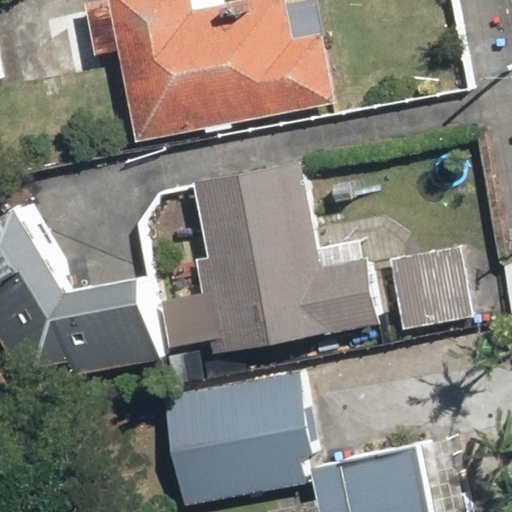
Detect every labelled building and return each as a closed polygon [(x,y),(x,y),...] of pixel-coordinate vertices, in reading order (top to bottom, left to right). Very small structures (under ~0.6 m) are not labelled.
[(216,0),(206,2),(205,0),(99,0),(108,52),(133,47),(149,135),(350,100),(337,32),(308,37),(301,0),(216,0)] [(312,156),(205,179),(228,283),(173,294),(183,344),(234,333),(237,349),(393,315),(379,254),(336,264),(312,156)] [(82,285),(31,200),(0,218),(0,320),(30,367),(81,353),(87,369),(175,352),(152,269),(82,285)] [(486,313),(474,244),(402,257),(414,326),(486,313)] [(214,412),(206,381),(174,389),(182,420),(214,412)] [(315,472),(299,386),(214,402),(231,488),(315,472)] [(477,511),(461,435),(323,464),(329,493),(276,504),(277,511),(477,511)]
